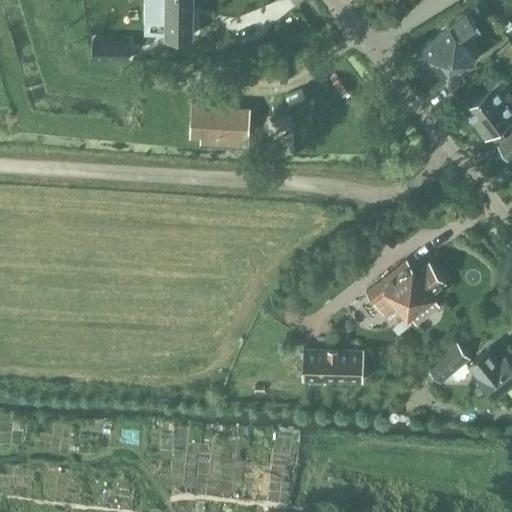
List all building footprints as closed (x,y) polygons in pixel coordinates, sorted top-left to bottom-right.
[(147,0),(148,20),(163,20),(163,35),(191,35),(191,0),(147,0)] [(451,82),(476,62),(477,61),(460,39),(477,26),(467,14),(450,27),(451,28),(425,49),(451,82)] [(126,57),(127,33),(95,32),(94,56),(126,57)] [(484,138),(499,127),(511,116),(511,96),(501,81),(492,88),(463,110),(484,138)] [(244,143),(245,108),(194,105),(192,141),(244,143)] [(511,133),(507,138),(497,144),(509,161),(511,158),(511,133)] [(408,258),(366,291),(384,313),(397,303),(408,317),(410,316),(416,323),(440,305),(433,297),(437,295),(434,291),(447,281),(430,261),(418,271),(408,258)] [(441,381),(466,360),(453,345),(428,366),(441,381)] [(496,362),(487,351),(491,348),(490,347),(468,365),(495,398),(511,384),(511,363),(506,355),(496,362)] [(364,381),(364,349),(304,348),(304,380),(364,381)]
